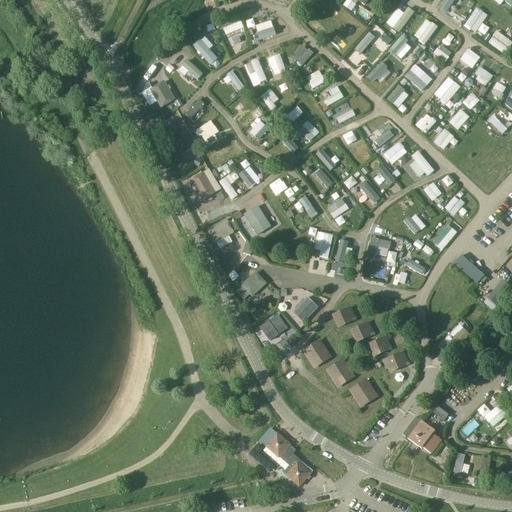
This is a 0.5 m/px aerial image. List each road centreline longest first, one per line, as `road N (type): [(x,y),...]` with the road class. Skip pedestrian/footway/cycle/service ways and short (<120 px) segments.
road 1 (unclassified): [(362,467),(297,424),(273,397),(103,61),(60,0)]
road 2 (track): [(17,0),(50,48),(68,113),(92,157)]
road 3 (unclassified): [(362,467),(445,496),(511,506)]
